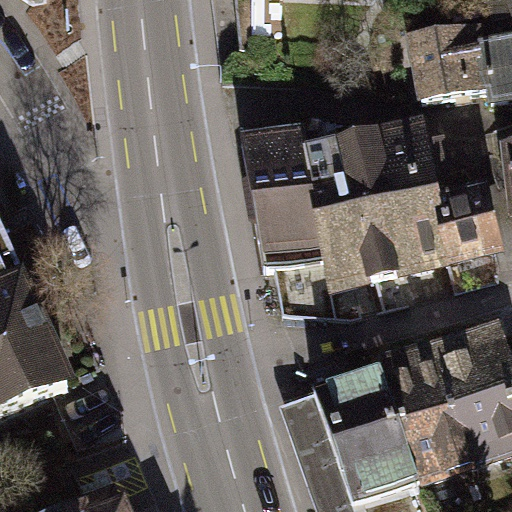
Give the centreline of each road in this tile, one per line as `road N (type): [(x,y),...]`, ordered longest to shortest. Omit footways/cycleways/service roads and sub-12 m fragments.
road 1 (secondary): [(167,206),(186,323),(241,511)]
road 2 (residential): [(0,54),(86,194),(109,210),(167,206)]
road 3 (secondary): [(142,0),(167,206)]
